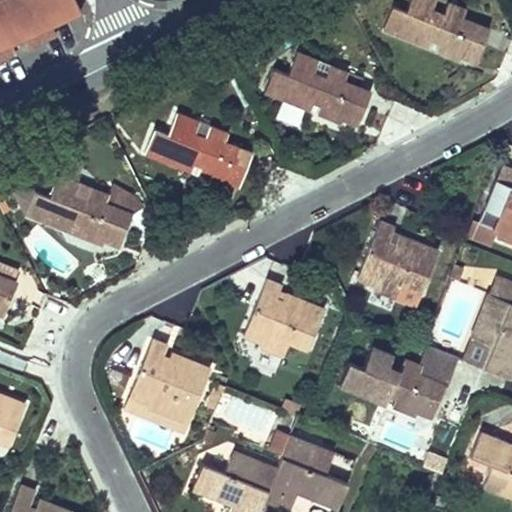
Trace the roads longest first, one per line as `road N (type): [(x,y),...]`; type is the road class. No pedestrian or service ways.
road 1 (residential): [(511,102),(88,327),(77,343),(74,387),(130,511)]
road 2 (tertiary): [(0,118),(243,0)]
